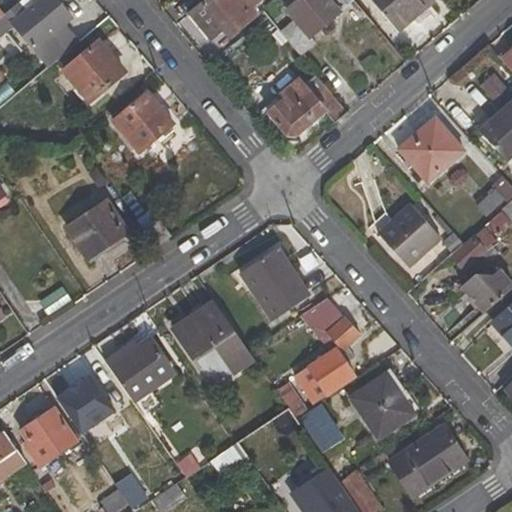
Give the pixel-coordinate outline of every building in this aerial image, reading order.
[(54,0),(38,0),(22,14),(15,5),(3,15),(42,61),(68,38),(60,30),(64,26),(53,12),(59,6),(54,0)] [(205,0),(189,14),(210,39),(221,29),(227,38),(254,15),(248,9),(257,0),(205,0)] [(293,20),(278,33),(299,59),(314,44),(309,38),(319,29),(325,37),(335,28),(329,21),(337,13),(326,0),(298,0),(286,11),(293,20)] [(412,17),(431,0),(368,0),(397,34),(414,19),(412,17)] [(64,26),(71,20),(59,6),(53,12),(64,26)] [(227,38),(221,29),(210,39),(216,47),(227,38)] [(63,72),(88,102),(123,72),(97,43),(63,72)] [(511,70),(511,49),(510,48),(500,57),(511,70)] [(492,75),(477,89),(491,104),(506,90),(492,75)] [(324,111),(298,79),(274,100),(278,105),(268,113),(275,124),(285,136),(295,137),(324,111)] [(138,155),(172,125),(146,94),(111,122),(138,155)] [(252,112),(267,131),(275,124),(268,113),(278,105),(274,100),(270,97),(252,112)] [(511,101),(480,131),(507,162),(511,157),(511,101)] [(434,118),(398,150),(429,184),(464,152),(434,118)] [(504,201),(508,205),(511,201),(511,186),(503,177),(492,187),(495,189),(504,201)] [(485,218),(504,201),(495,189),(475,207),(485,218)] [(511,201),(508,205),(463,246),(450,258),(462,273),(479,258),(486,264),(498,253),(490,244),(511,224),(511,201)] [(87,260),(126,234),(105,202),(67,228),(87,260)] [(152,248),(167,237),(143,202),(129,212),(152,248)] [(440,239),(410,205),(377,234),(408,269),(440,239)] [(287,267),(275,251),(241,274),(273,322),(312,298),(290,265),(287,267)] [(477,276),(464,289),(486,313),(511,290),(511,285),(501,272),(495,276),(477,276)] [(47,317),(71,301),(62,287),(38,304),(47,317)] [(332,352),(296,378),(316,406),(357,377),(348,363),(358,356),(349,344),(360,335),(329,299),(301,318),(332,352)] [(256,361),(251,351),(215,300),(174,328),(215,387),(256,361)] [(511,306),(491,325),(511,348),(511,306)] [(176,375),(151,338),(110,365),(146,418),(162,406),(152,392),(176,375)] [(411,396),(393,369),(387,372),(407,400),(411,396)] [(378,442),(418,416),(407,400),(387,372),(349,399),(378,442)] [(117,411),(93,375),(58,398),(82,434),(117,411)] [(292,392),(282,398),(289,409),(298,422),(308,414),(292,392)] [(345,438),(323,405),(308,414),(298,422),(301,428),(340,484),(358,471),(339,444),(345,438)] [(58,407),(17,434),(40,468),(79,441),(58,407)] [(298,422),(289,409),(237,444),(249,461),(301,428),(298,422)] [(445,427),(391,463),(413,498),(468,461),(445,427)] [(0,461),(17,450),(5,431),(0,433),(0,461)] [(224,478),(249,461),(237,444),(213,462),(224,478)] [(192,455),(177,464),(186,479),(201,469),(192,455)] [(378,511),(383,509),(358,471),(340,484),(359,511),(378,511)] [(136,481),(101,503),(106,511),(118,511),(145,495),(136,481)]
